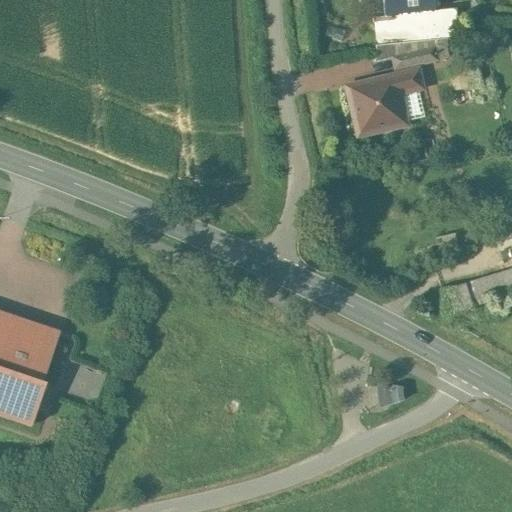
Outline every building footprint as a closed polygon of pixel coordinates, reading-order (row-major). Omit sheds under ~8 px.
[(373,0),(374,6),(373,6),(375,21),(372,21),(372,25),(393,23),(393,21),(425,18),(425,17),(423,0),(373,0)] [(455,14),(425,17),(425,18),(393,21),(393,23),(372,25),(375,46),(443,39),(458,38),(455,14)] [(443,39),(375,46),(376,57),(374,62),(391,58),(444,46),(443,39)] [(444,46),(391,58),(393,72),(446,59),(444,46)] [(417,72),(346,88),(357,139),(404,128),(397,97),(421,91),(417,72)] [(511,269),(441,291),(447,313),(511,294),(511,269)] [(59,333),(0,312),(0,418),(30,429),(41,397),(45,385),(42,384),(59,333)] [(391,391),(378,389),(378,390),(379,398),(380,406),(380,407),(393,402),(393,404),(391,405),(391,406),(405,400),(405,399),(402,400),(401,395),(401,390),(404,391),(404,390),(389,387),(389,388),(392,388),(391,391)]
